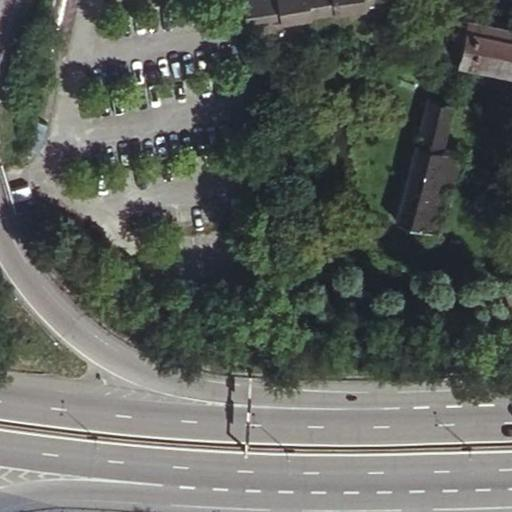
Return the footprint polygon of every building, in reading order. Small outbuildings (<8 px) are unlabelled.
[(66,0),(51,0),(39,50),(54,54),(66,0)] [(244,0),(248,22),(291,14),(309,11),(307,0),(244,0)] [(307,0),(309,11),(333,7),(332,0),(307,0)] [(511,25),(467,16),(457,60),(511,71),(511,25)] [(395,218),(404,221),(412,223),(440,229),(459,149),(442,145),(452,103),(426,96),(395,218)] [(412,223),(404,221),(402,232),(410,234),(412,223)]
